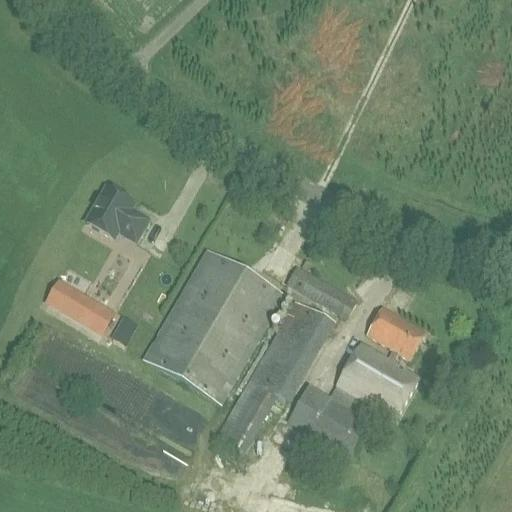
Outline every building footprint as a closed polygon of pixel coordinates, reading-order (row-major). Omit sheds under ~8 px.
[(135,207),(109,191),(88,226),(115,242),(119,235),(137,246),(151,223),(138,215),(137,217),(131,213),(135,207)] [(286,302),(208,256),(146,362),(224,407),(286,302)] [(288,289),(347,324),(358,306),(298,271),(288,289)] [(139,296),(147,281),(138,276),(130,290),(139,296)] [(286,406),(333,327),(297,306),(217,442),(247,459),(280,403),(286,406)] [(392,354),(387,363),(362,348),(330,403),(310,391),(290,427),(351,463),(372,427),(353,416),(360,403),(396,424),(420,382),(394,366),(399,358),(410,364),(426,337),(383,312),(367,339),(392,354)]
